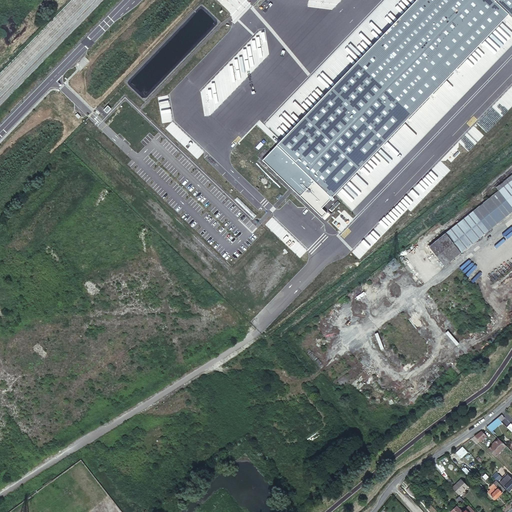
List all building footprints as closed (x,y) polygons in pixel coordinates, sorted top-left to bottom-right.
[(508,15),(511,18),(511,0),(416,0),(262,160),(322,217),(326,213),(322,208),(508,15)] [(488,200),(430,247),(445,267),(511,213),(511,175),(496,188),(498,191),(496,193),(493,191),(485,197),(488,200)] [(511,424),(506,419),(504,421),(506,423),(503,425),(511,433),(511,424)] [(489,424),(486,426),(489,429),(496,423),(493,420),(492,421),(489,424)] [(481,430),(475,436),(481,442),(487,435),(481,430)] [(505,445),(497,437),(493,442),(493,443),(487,449),(494,456),(505,445)] [(462,445),(456,451),(461,457),(467,451),(462,445)] [(501,477),(496,472),(492,476),(498,481),(501,477)] [(511,487),(511,478),(507,474),(500,482),(509,491),(511,487)] [(451,488),(457,495),(466,487),(467,485),(460,479),(451,488)] [(499,483),(497,481),(489,488),(491,490),(488,492),(495,499),(505,490),(499,483)] [(484,489),(479,483),(476,485),(482,491),(484,489)]
